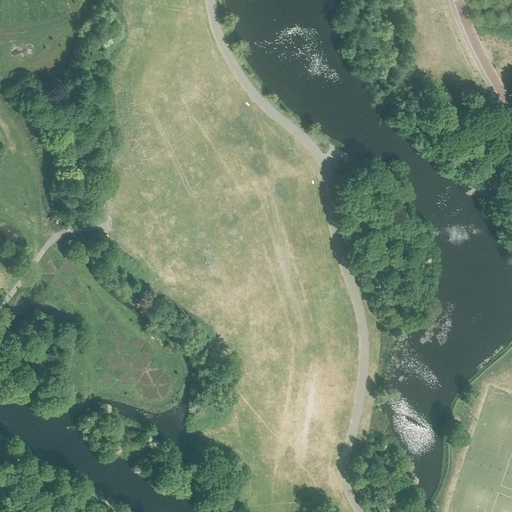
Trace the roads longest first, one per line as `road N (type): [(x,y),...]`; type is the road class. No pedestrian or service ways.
road 1 (residential): [(511,118),(456,0)]
road 2 (residential): [(107,511),(0,444)]
